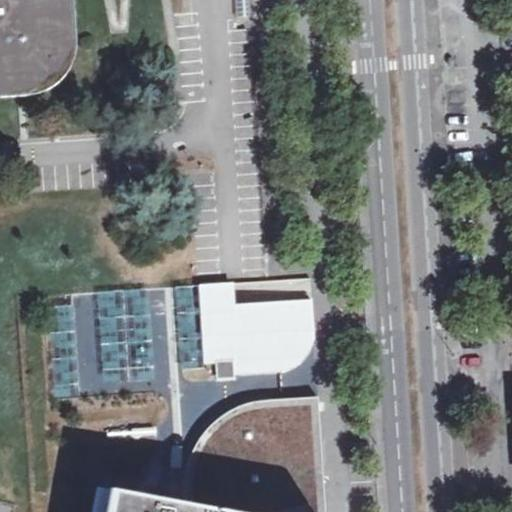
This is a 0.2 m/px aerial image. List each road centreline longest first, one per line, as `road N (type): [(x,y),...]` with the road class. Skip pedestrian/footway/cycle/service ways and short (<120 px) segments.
road 1 (tertiary): [(442,511),(408,0)]
road 2 (tertiary): [(370,0),(401,511)]
